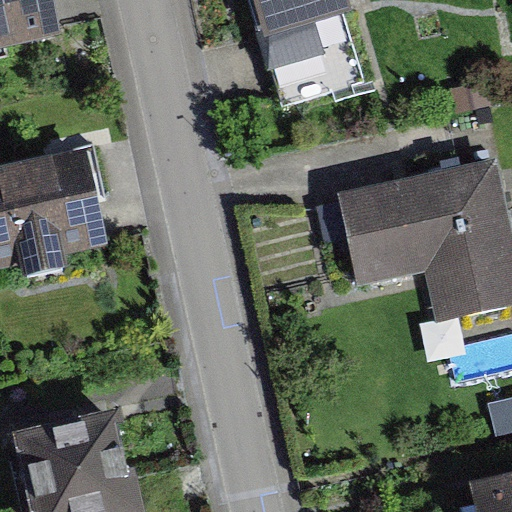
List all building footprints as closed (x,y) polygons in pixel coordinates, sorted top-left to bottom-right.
[(80,0),(0,0),(0,76),(91,59),(80,0)] [(346,0),(252,0),(286,111),(372,86),(346,0)] [(484,85),(453,93),(459,114),(490,106),(484,85)] [(117,164),(0,188),(0,304),(141,275),(117,164)] [(511,237),(497,166),(317,204),(328,256),(356,250),(364,290),(455,271),(464,315),(511,305),(511,237)] [(511,400),(489,406),(497,438),(511,433),(511,400)] [(181,511),(161,414),(11,446),(24,511),(181,511)] [(511,511),(511,475),(472,484),(477,511),(511,511)]
